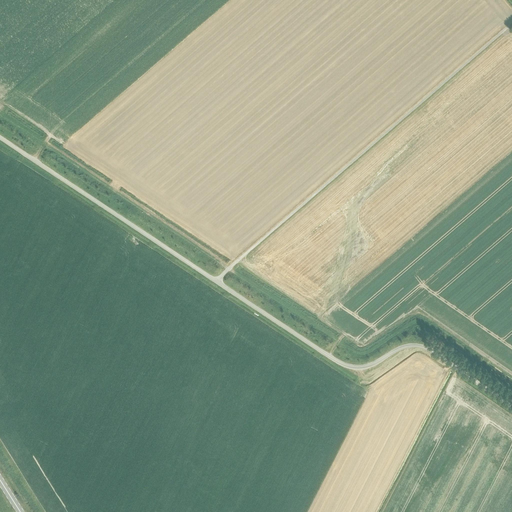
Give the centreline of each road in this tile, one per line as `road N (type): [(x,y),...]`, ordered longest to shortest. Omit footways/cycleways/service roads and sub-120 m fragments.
road 1 (unclassified): [(216,281),(511,21)]
road 2 (unclassified): [(511,408),(426,348),(407,346),(363,367),(339,363),(216,281)]
road 3 (unclassified): [(216,281),(0,137)]
